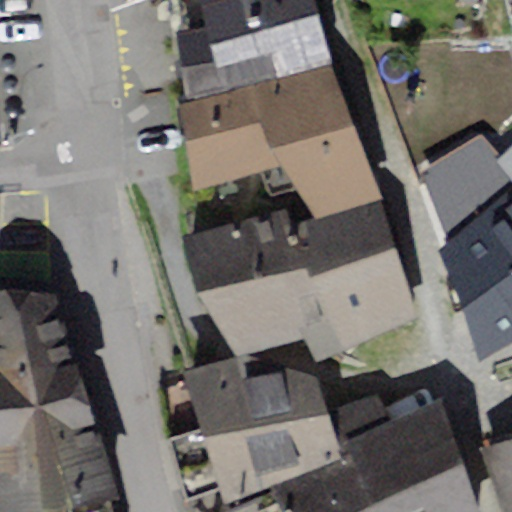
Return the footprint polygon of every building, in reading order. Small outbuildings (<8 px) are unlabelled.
[(312,0),(169,0),(177,93),(329,56),(316,12),(312,0)] [(334,71),(329,56),(177,93),(192,189),(255,171),(283,163),(314,212),(375,192),(334,71)] [(511,142),(493,159),(511,184),(511,142)] [(511,188),(434,244),(451,297),(471,357),(511,335),(511,188)] [(285,208),(177,233),(192,277),(196,291),(232,348),(285,339),(304,340),(309,353),(358,337),(414,320),(375,192),(314,212),(289,220),(285,208)] [(0,511),(110,511),(109,502),(79,394),(51,295),(0,295),(0,511)] [(230,356),(184,370),(224,499),(268,480),(338,454),(324,413),(319,396),(312,370),(230,356)] [(437,396),(389,418),(378,392),(324,413),(338,454),(366,511),(473,511),(464,481),(437,396)] [(511,511),(511,433),(479,443),(501,511),(511,511)] [(366,511),(338,454),(268,480),(273,489),(218,511),(366,511)]
